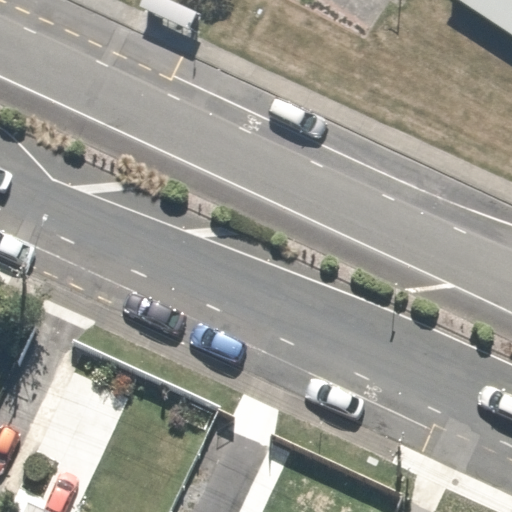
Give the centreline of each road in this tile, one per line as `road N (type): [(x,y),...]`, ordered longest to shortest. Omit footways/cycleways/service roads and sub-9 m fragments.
road 1 (secondary): [(0,32),(511,265)]
road 2 (secondary): [(511,421),(0,191)]
